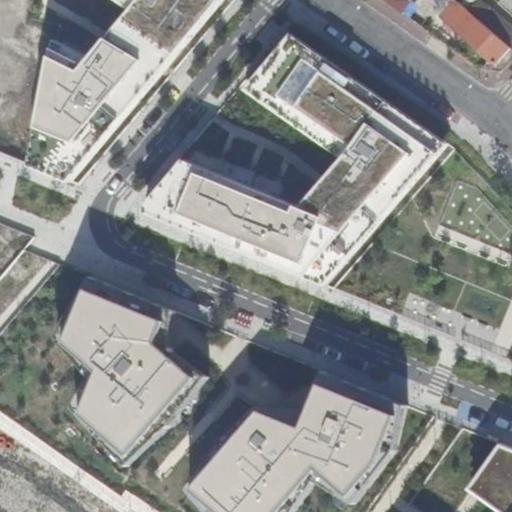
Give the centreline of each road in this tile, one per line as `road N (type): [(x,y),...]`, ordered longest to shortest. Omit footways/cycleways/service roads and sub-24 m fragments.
road 1 (residential): [(264,0),(101,202),(104,228),(115,242),(511,409)]
road 2 (residential): [(325,0),(488,127)]
road 3 (unknown): [(104,228),(58,263),(0,326)]
